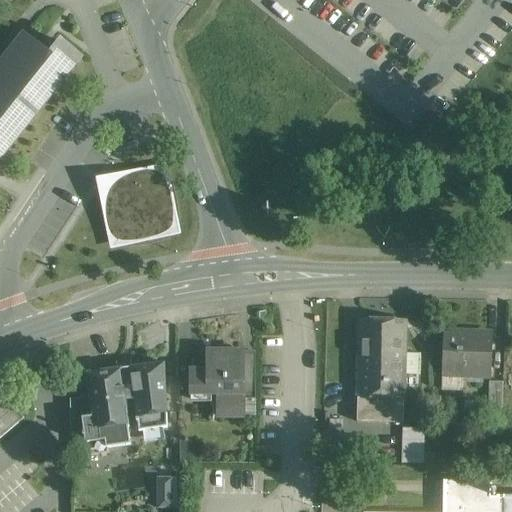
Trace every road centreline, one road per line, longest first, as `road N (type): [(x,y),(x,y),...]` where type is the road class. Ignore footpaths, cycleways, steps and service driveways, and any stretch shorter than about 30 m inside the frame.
road 1 (residential): [(167,92),(104,114),(12,246),(9,280),(30,333)]
road 2 (tertiary): [(511,277),(315,277),(223,286)]
road 3 (residential): [(223,286),(213,219),(167,92)]
road 4 (tertiary): [(223,286),(133,300),(30,333)]
